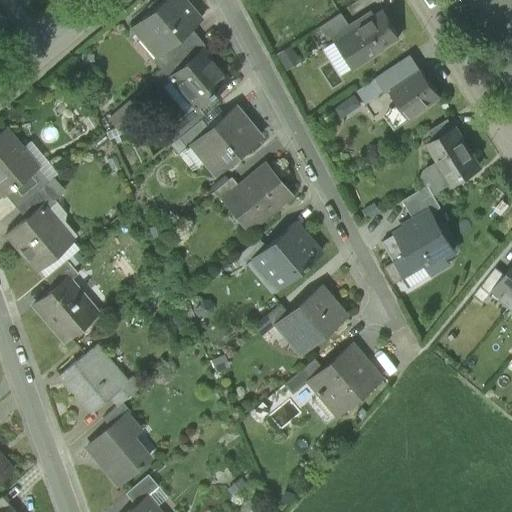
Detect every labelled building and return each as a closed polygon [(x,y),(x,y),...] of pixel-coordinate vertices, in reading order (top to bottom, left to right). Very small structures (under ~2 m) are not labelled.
[(149,37),(162,53),(191,29),(200,21),(182,0),(162,0),(131,26),(141,37),(144,41),(149,37)] [(350,31),(367,59),(399,38),(382,11),(350,31)] [(318,27),(327,41),(348,26),(339,13),(318,27)] [(162,53),(169,62),(194,42),(198,38),(191,29),(162,53)] [(367,59),(350,31),(334,41),(352,68),(367,59)] [(144,41),(141,37),(131,45),(148,65),(157,57),(144,41)] [(157,57),(162,53),(149,37),(144,41),(157,57)] [(338,77),(352,68),(334,41),(321,50),(338,77)] [(201,51),(194,42),(169,62),(163,68),(172,78),(178,73),(177,71),(201,51)] [(289,47),(276,55),(285,71),(298,63),(289,47)] [(178,73),(202,102),(209,96),(227,81),(201,51),(177,71),(178,73)] [(375,78),(384,91),(390,93),(421,70),(411,54),(375,78)] [(511,61),(499,69),(511,90),(511,61)] [(172,78),(163,68),(153,75),(162,86),(172,78)] [(400,106),(409,119),(440,96),(421,70),(390,93),(400,106)] [(202,102),(178,73),(172,78),(162,86),(186,114),(189,112),(190,113),(202,102)] [(364,104),(384,91),(375,78),(355,91),(364,104)] [(352,93),(333,106),(340,118),(360,105),(352,93)] [(198,122),(200,120),(217,105),(209,96),(202,102),(190,113),(198,122)] [(127,101),(107,118),(117,130),(137,114),(127,101)] [(225,115),(217,105),(200,120),(208,129),(225,115)] [(395,129),(409,119),(400,106),(385,116),(395,129)] [(204,159),(216,174),(259,138),(234,107),(225,115),(208,129),(191,144),(192,145),(194,143),(206,157),(204,159)] [(173,125),(182,135),(198,122),(190,113),(189,112),(186,114),(173,125)] [(429,131),(436,142),(455,130),(448,119),(429,131)] [(200,120),(198,122),(182,135),(178,138),(187,149),(192,145),(191,144),(208,129),(200,120)] [(169,146),(178,138),(182,135),(173,125),(161,135),(169,146)] [(0,132),(0,189),(4,195),(31,173),(20,159),(24,154),(20,149),(3,129),(0,132)] [(438,160),(452,184),(479,167),(456,129),(455,130),(436,142),(429,146),(438,160)] [(30,142),(20,149),(24,154),(36,168),(31,173),(42,186),(53,177),(57,174),(30,142)] [(194,143),(192,145),(204,159),(206,157),(194,143)] [(192,145),(187,149),(179,156),(191,169),(204,159),(192,145)] [(36,168),(24,154),(20,159),(31,173),(36,168)] [(433,195),(452,184),(438,160),(425,168),(422,172),(423,176),(428,185),(433,195)] [(223,200),(248,231),(290,196),(264,165),(238,187),(223,200)] [(4,195),(16,208),(38,190),(42,186),(31,173),(4,195)] [(65,191),(53,177),(42,186),(38,190),(48,202),(43,206),(72,240),(77,236),(65,221),(66,213),(54,199),(65,191)] [(213,192),(221,202),(223,200),(238,187),(231,178),(213,192)] [(403,200),(415,221),(430,212),(431,213),(441,207),(433,195),(428,185),(403,200)] [(48,202),(38,190),(16,208),(25,219),(37,208),(38,209),(43,206),(48,202)] [(72,240),(43,206),(38,209),(67,244),(72,240)] [(6,234),(36,270),(37,269),(51,258),(67,244),(38,209),(37,208),(25,219),(6,234)] [(430,212),(415,221),(396,233),(416,266),(418,269),(424,265),(430,275),(448,265),(444,258),(454,252),(431,213),(430,212)] [(253,260),(277,289),(302,267),(303,268),(320,253),(309,240),(310,239),(301,227),(299,228),(295,223),(264,249),(252,259),(253,260)] [(416,266),(396,233),(382,242),(401,275),(416,266)] [(67,244),(51,258),(58,267),(66,260),(79,250),(72,240),(67,244)] [(235,258),(244,268),(246,266),(253,260),(252,259),(264,249),(256,240),(235,258)] [(37,269),(44,278),(58,267),(51,258),(37,269)] [(66,260),(58,267),(44,278),(53,288),(67,276),(70,280),(77,274),(66,260)] [(270,294),(277,289),(253,260),(246,266),(270,294)] [(409,288),(430,275),(424,265),(418,269),(416,266),(401,275),(409,288)] [(501,297),(511,305),(511,303),(511,266),(505,275),(494,289),(502,295),(501,297)] [(505,275),(496,268),(473,296),(483,303),(494,289),(505,275)] [(33,304),(64,340),(93,316),(80,300),(84,297),(70,280),(67,276),(53,288),(33,304)] [(300,352),(301,353),(344,317),(319,286),(287,313),(275,322),(276,323),(288,337),(294,332),(306,347),(300,352)] [(97,312),(84,297),(80,300),(93,316),(97,312)] [(261,319),(269,329),(276,323),(275,322),(287,313),(280,304),(261,319)] [(260,336),(269,329),(261,319),(252,326),(260,336)] [(288,337),(300,352),(306,347),(294,332),(288,337)] [(351,344),(348,346),(367,367),(369,365),(351,344)] [(60,376),(91,412),(110,396),(126,382),(126,381),(96,345),(60,376)] [(322,392),(340,413),(381,379),(369,365),(367,367),(348,346),(322,369),(307,381),(319,395),(322,392)] [(292,377),(300,387),(307,381),(322,369),(313,359),(292,377)] [(110,396),(117,405),(121,403),(139,387),(130,377),(126,381),(126,382),(110,396)] [(292,394),(300,387),(292,377),(283,384),(292,394)] [(337,416),(340,413),(322,392),(319,395),(337,416)] [(337,416),(319,395),(309,403),(327,424),(337,416)] [(129,413),(121,403),(117,405),(102,418),(110,428),(125,414),(126,416),(129,413)] [(86,448),(117,485),(147,459),(129,438),(138,430),(126,416),(125,414),(110,428),(86,448)] [(0,479),(12,469),(0,455),(0,479)] [(124,494),(134,505),(146,495),(147,496),(157,487),(147,475),(124,494)] [(166,498),(157,487),(147,496),(155,507),(166,498)] [(126,511),(159,511),(155,507),(147,496),(146,495),(134,505),(126,511)]
